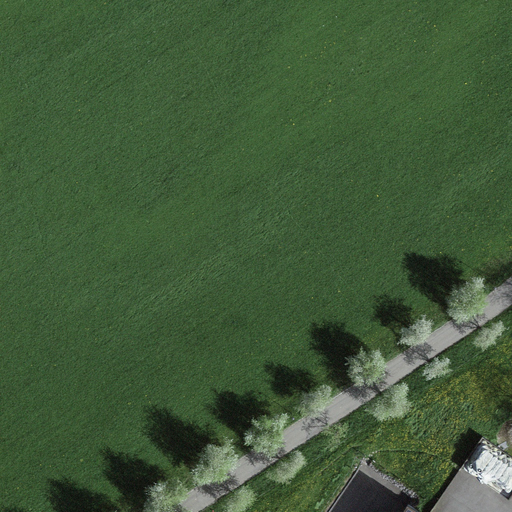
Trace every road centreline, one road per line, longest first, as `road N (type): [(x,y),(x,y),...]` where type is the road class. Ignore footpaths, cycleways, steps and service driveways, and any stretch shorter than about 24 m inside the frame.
road 1 (motorway): [(511,91),(181,303),(0,407)]
road 2 (motorway): [(133,511),(511,292)]
road 3 (unclassified): [(175,511),(511,289)]
